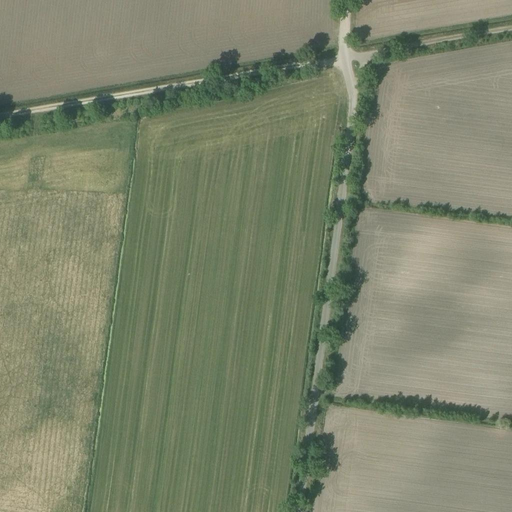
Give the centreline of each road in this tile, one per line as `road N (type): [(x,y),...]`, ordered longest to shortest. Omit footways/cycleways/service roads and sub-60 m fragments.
road 1 (unclassified): [(352,93),(298,511)]
road 2 (track): [(318,64),(0,118)]
road 3 (track): [(511,28),(375,52)]
